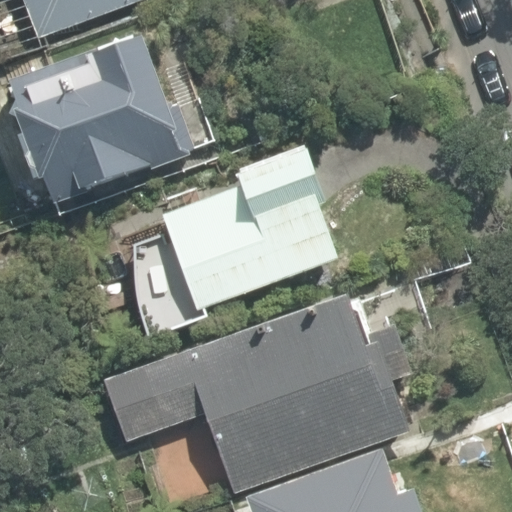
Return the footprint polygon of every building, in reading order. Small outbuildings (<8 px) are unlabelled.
[(22,0),(40,38),(138,0),(22,0)] [(41,176),(50,202),(191,153),(175,103),(165,106),(140,36),(5,80),(13,105),(7,108),(22,150),(20,155),(23,166),(28,168),(32,178),(41,176)] [(193,308),(332,257),(308,193),(316,190),(301,149),(231,174),(235,187),(159,215),(193,308)] [(233,492),(406,431),(388,381),(411,372),(393,324),(368,333),(357,297),(345,301),(342,293),(102,378),(125,441),(201,415),(233,492)] [(419,511),(411,486),(395,492),(379,446),(243,496),(248,511),(419,511)]
